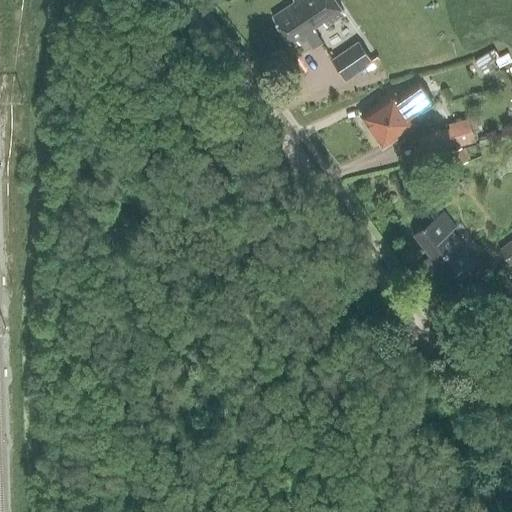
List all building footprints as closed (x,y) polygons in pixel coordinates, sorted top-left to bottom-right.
[(292,0),(294,2),(272,17),(290,44),(297,40),(300,45),(306,40),(313,49),(323,42),(314,29),(324,22),(327,28),(345,16),(334,0),(292,0)] [(331,59),(346,82),(373,64),(358,41),(331,59)] [(494,49),(474,59),(482,75),(511,61),(508,54),(498,58),(494,49)] [(381,103),(363,116),(383,146),(402,133),(404,136),(419,125),(427,136),(431,150),(454,143),(455,148),(476,141),(469,118),(449,124),(450,129),(435,134),(421,113),(433,105),(418,84),(399,98),(394,90),(379,100),(381,103)] [(457,162),(471,158),(467,147),(453,151),(457,162)] [(444,211),(414,234),(431,256),(423,263),(443,290),(476,264),(452,232),(457,228),(444,211)]
